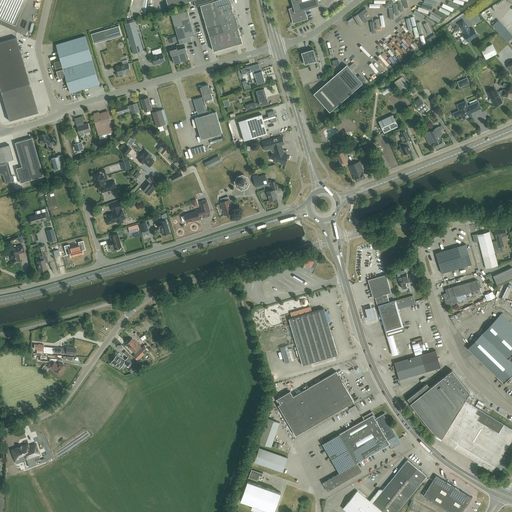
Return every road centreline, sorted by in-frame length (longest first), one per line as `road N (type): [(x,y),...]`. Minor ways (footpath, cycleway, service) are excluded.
road 1 (secondary): [(503,495),(431,449),(389,399),(341,266)]
road 2 (secondary): [(0,299),(280,218)]
road 3 (unclassified): [(276,47),(57,113)]
road 4 (unclassified): [(511,412),(463,369),(406,223)]
road 5 (unclassified): [(128,313),(159,292),(328,242)]
road 6 (residential): [(102,265),(282,208)]
road 7 (unclassified): [(128,313),(52,410),(0,433)]
road 8 (residential): [(357,185),(511,123)]
road 9 (tertiary): [(359,191),(511,130)]
road 10 (tertiary): [(311,163),(276,47)]
